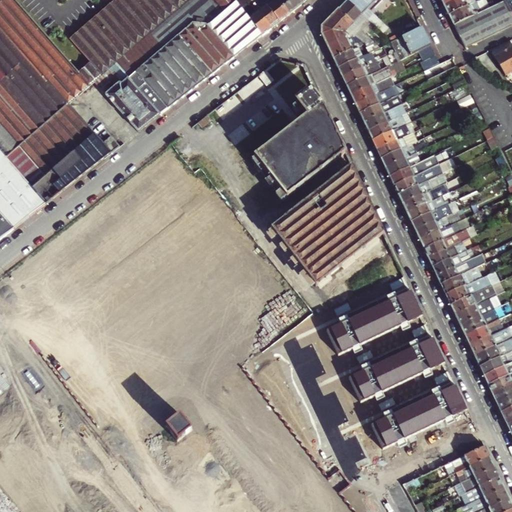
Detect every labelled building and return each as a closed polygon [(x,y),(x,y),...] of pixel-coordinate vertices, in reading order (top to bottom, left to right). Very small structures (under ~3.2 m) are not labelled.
[(41,128),(68,104),(94,82),(102,75),(92,63),(79,73),(64,56),(58,49),(47,37),(15,0),(0,0),(0,151),(5,158),(41,128)] [(263,36),(253,23),(234,0),(116,0),(71,39),(92,63),(102,75),(103,74),(111,68),(115,64),(124,56),(145,39),(158,55),(183,33),(193,25),(207,26),(212,32),(235,58),(263,36)] [(263,36),(272,29),(248,0),(234,0),(253,23),(263,36)] [(248,0),(272,29),(280,22),(261,0),(248,0)] [(261,0),(280,22),(289,15),(276,0),(261,0)] [(276,0),(289,15),(302,5),(297,0),(276,0)] [(348,0),(348,1),(363,15),(369,10),(371,12),(383,0),(348,0)] [(449,15),(476,3),(474,0),(455,0),(444,5),(449,15)] [(511,0),(503,0),(504,2),(511,15),(511,0)] [(359,30),(369,21),(363,15),(348,1),(330,20),(350,38),(353,36),(353,37),(354,37),(355,36),(362,42),(358,43),(360,47),(363,45),(364,45),(367,50),(372,48),(374,51),(379,48),(370,39),(365,35),(359,30)] [(471,46),(511,25),(511,15),(504,2),(481,13),(455,26),(466,49),(468,48),(471,46)] [(455,26),(481,13),(476,3),(449,15),(455,26)] [(333,59),(360,47),(358,43),(362,42),(355,36),(354,37),(353,37),(353,36),(350,38),(330,20),(322,28),(322,35),(333,59)] [(374,26),(369,21),(359,30),(365,35),(374,26)] [(196,39),(199,43),(212,32),(207,26),(193,25),(183,33),(191,43),(196,39)] [(396,52),(426,37),(422,28),(392,42),(391,43),(396,52)] [(170,108),(182,99),(208,78),(235,58),(212,32),(199,43),(196,39),(191,43),(183,33),(158,55),(143,68),(132,77),(128,81),(160,116),(170,108)] [(419,52),(431,46),(426,37),(396,52),(400,61),(419,52)] [(158,55),(145,39),(124,56),(115,64),(132,77),(143,68),(158,55)] [(338,69),(363,56),(361,52),(365,49),(363,45),(360,47),(333,59),(338,69)] [(424,61),(436,55),(431,46),(419,52),(424,61)] [(511,72),(511,47),(495,58),(506,77),(511,72)] [(338,69),(342,78),(376,61),(372,52),(369,54),(363,56),(338,69)] [(427,71),(440,65),(436,55),(424,61),(422,62),(427,71)] [(347,87),(378,72),(375,66),(382,62),(380,59),(376,61),(342,78),(347,87)] [(128,81),(132,77),(115,64),(111,68),(114,70),(121,75),(128,81)] [(281,72),(275,64),(259,76),(266,84),(281,72)] [(351,96),(392,76),(388,67),(378,72),(347,87),(351,96)] [(119,84),(122,86),(128,81),(121,75),(114,70),(111,68),(103,74),(102,75),(94,82),(106,96),(119,84)] [(394,87),(397,85),(392,76),(351,96),(355,105),(394,87)] [(139,133),(160,116),(128,81),(122,86),(119,84),(106,96),(132,125),(139,133)] [(394,87),(355,105),(359,114),(398,95),(394,87)] [(292,205),(349,160),(318,94),(311,92),(308,92),(297,102),(297,104),(307,116),(254,158),(292,205)] [(402,105),(403,104),(398,95),(359,114),(364,123),(402,105)] [(63,163),(95,136),(68,104),(41,128),(5,158),(33,189),(63,163)] [(364,123),(368,132),(406,114),(402,105),(364,123)] [(406,125),(410,123),(407,117),(406,114),(368,132),(372,141),(406,125)] [(212,122),(208,117),(198,124),(202,129),(212,122)] [(410,134),(406,125),(372,141),(377,150),(410,134)] [(410,134),(377,150),(381,159),(412,144),(417,142),(413,133),(410,134)] [(47,205),(70,187),(112,154),(102,144),(95,136),(63,163),(33,189),(47,205)] [(112,154),(121,147),(111,137),(102,144),(112,154)] [(381,159),(385,168),(416,154),(428,148),(426,143),(414,149),(412,144),(381,159)] [(47,205),(33,189),(5,158),(0,151),(0,213),(14,230),(47,205)] [(385,168),(390,177),(420,163),(417,157),(416,154),(385,168)] [(429,169),(434,167),(438,165),(439,165),(435,156),(421,162),(420,163),(390,177),(394,187),(429,169)] [(429,169),(431,172),(422,176),(425,183),(442,174),(438,165),(434,167),(429,169)] [(398,195),(425,183),(422,176),(431,172),(429,169),(394,187),(398,195)] [(384,234),(355,173),(274,237),(314,288),(384,234)] [(398,195),(402,204),(445,184),(446,184),(442,174),(425,183),(398,195)] [(445,184),(402,204),(407,213),(443,196),(449,193),(445,184)] [(126,262),(29,334),(119,456),(136,456),(154,443),(80,342),(226,235),(229,240),(229,243),(234,249),(230,249),(225,242),(225,251),(236,251),(236,247),(240,253),(240,260),(247,260),(245,262),(260,262),(254,253),(268,254),(219,187),(117,262),(126,262)] [(443,196),(407,213),(411,223),(447,205),(443,196)] [(411,223),(415,232),(446,217),(452,214),(447,205),(411,223)] [(0,241),(14,230),(0,213),(0,241)] [(420,241),(461,221),(459,217),(448,222),(446,217),(415,232),(420,241)] [(461,221),(420,241),(424,250),(465,230),(461,221)] [(424,250),(428,259),(463,242),(471,238),(467,230),(465,230),(424,250)] [(428,259),(432,268),(467,251),(463,242),(428,259)] [(432,268),(437,276),(471,260),(467,251),(432,268)] [(437,276),(441,285),(475,269),(471,260),(437,276)] [(446,295),(482,278),(478,268),(475,269),(441,285),(446,295)] [(404,277),(391,283),(395,292),(409,286),(404,277)] [(451,306),(488,288),(492,286),(490,281),(485,283),(482,278),(446,295),(451,306)] [(455,316),(490,299),(497,296),(495,291),(491,293),(488,288),(451,306),(455,316)] [(399,301),(329,334),(341,358),(424,319),(410,290),(397,296),(399,301)] [(495,310),(502,306),(497,296),(490,299),(495,310)] [(460,326),(495,310),(490,299),(455,316),(460,326)] [(345,305),(331,312),(335,318),(348,312),(345,305)] [(465,336),(500,320),(511,315),(509,310),(497,315),(495,310),(460,326),(465,336)] [(465,336),(470,346),(504,330),(500,320),(465,336)] [(415,333),(418,340),(431,333),(428,327),(415,333)] [(470,346),(475,357),(511,340),(511,339),(511,336),(508,328),(504,330),(470,346)] [(421,348),(352,381),(363,405),(447,366),(433,337),(419,343),(421,348)] [(480,367),(510,352),(511,351),(511,340),(475,357),(480,367)] [(480,367),(484,376),(511,362),(511,355),(510,352),(480,367)] [(359,360),(362,366),(376,360),(373,353),(359,360)] [(511,362),(484,376),(488,385),(511,373),(511,362)] [(511,385),(511,373),(488,385),(493,394),(511,385)] [(437,380),(440,387),(454,380),(450,374),(437,380)] [(444,395),(374,428),(386,452),(469,413),(455,384),(442,390),(444,395)] [(511,395),(511,385),(493,394),(497,403),(511,395)] [(501,412),(511,407),(511,395),(497,403),(501,412)] [(382,406),(385,413),(398,407),(395,400),(382,406)] [(511,407),(501,412),(506,422),(511,419),(511,407)] [(192,432),(180,417),(167,427),(179,442),(187,436),(192,432)] [(447,471),(450,477),(490,457),(485,447),(452,463),(454,468),(452,470),(452,469),(447,471)] [(461,483),(474,477),(495,467),(490,457),(450,477),(452,483),(457,480),(457,479),(459,478),(461,483)] [(463,489),(466,494),(500,478),(495,467),(474,477),(477,483),(463,489)] [(461,484),(463,489),(477,483),(474,477),(461,483),(461,484)] [(476,495),(479,500),(505,488),(500,478),(466,494),(456,499),(459,505),(464,502),(464,501),(469,499),(476,495)] [(457,511),(480,511),(510,498),(505,488),(479,500),(471,504),(457,511)] [(471,504),(479,500),(476,495),(469,499),(471,504)] [(505,511),(511,509),(511,503),(510,498),(480,511),(505,511)]
